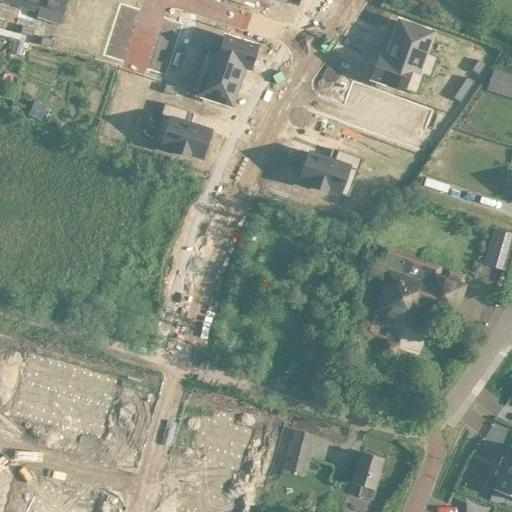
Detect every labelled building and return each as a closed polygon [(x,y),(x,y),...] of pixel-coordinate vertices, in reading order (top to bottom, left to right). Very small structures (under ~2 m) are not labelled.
[(41,0),(39,7),(60,14),(64,0),(41,0)] [(193,20),(190,32),(198,35),(202,23),(193,20)] [(397,20),(390,41),(423,53),(430,32),(397,20)] [(20,24),(18,32),(30,35),(33,27),(20,24)] [(41,35),(38,43),(50,46),(52,38),(41,35)] [(216,55),(216,56),(242,65),(241,66),(248,68),(255,47),(222,36),(216,55)] [(383,59),(383,60),(409,70),(409,71),(416,74),(423,53),(390,41),(383,59)] [(492,47),(486,57),(493,62),(499,51),(492,47)] [(174,52),(170,64),(178,66),(182,54),(174,52)] [(209,53),(202,74),(235,84),(241,66),(242,65),(216,56),(216,55),(209,53)] [(376,56),(368,78),(402,90),(409,71),(409,70),(383,60),(383,59),(376,56)] [(202,74),(196,94),(229,105),(235,84),(202,74)] [(465,77),(458,88),(465,92),(472,82),(465,77)] [(157,91),(161,82),(150,78),(147,87),(157,91)] [(165,80),(161,91),(169,94),(173,82),(165,80)] [(458,88),(451,98),(458,102),(465,92),(458,88)] [(26,113),(40,119),(46,106),(32,100),(26,113)] [(162,102),(150,141),(171,148),(170,151),(186,156),(187,154),(200,158),(209,130),(184,122),(188,110),(162,102)] [(306,151),(296,179),(309,184),(308,186),(324,192),(325,189),(346,197),(360,158),(336,149),(331,161),(306,151)] [(370,285),(379,288),(371,308),(412,322),(419,301),(451,312),(460,284),(433,275),(437,266),(383,248),(370,285)] [(394,354),(399,342),(385,337),(381,350),(394,354)] [(32,354),(14,411),(98,437),(116,380),(32,354)] [(201,417),(193,444),(204,448),(200,460),(225,467),(229,455),(235,457),(244,430),(225,425),(227,418),(210,413),(208,420),(201,417)] [(290,427),(280,467),(303,472),(312,432),(290,427)] [(497,473),(491,488),(511,496),(511,445),(509,444),(503,459),(499,457),(494,471),(497,473)] [(369,498),(372,488),(381,458),(358,451),(350,482),(359,484),(357,494),(369,498)] [(38,511),(30,509),(29,511),(88,511),(92,500),(91,499),(91,500),(78,496),(79,494),(80,493),(59,486),(58,488),(59,488),(58,490),(49,487),(48,486),(40,511),(38,511)] [(182,487),(175,507),(190,511),(213,511),(218,498),(182,487)] [(245,494),(241,507),(250,509),(254,496),(245,494)]
